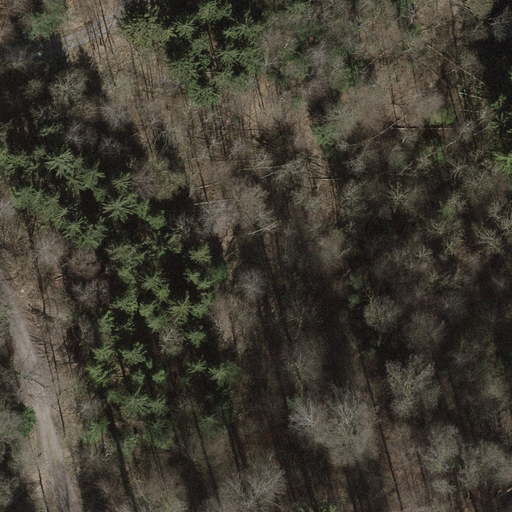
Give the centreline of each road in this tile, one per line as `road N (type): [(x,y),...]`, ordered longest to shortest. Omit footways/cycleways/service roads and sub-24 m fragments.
road 1 (track): [(0,281),(73,511)]
road 2 (track): [(139,0),(123,21),(74,43),(0,53)]
